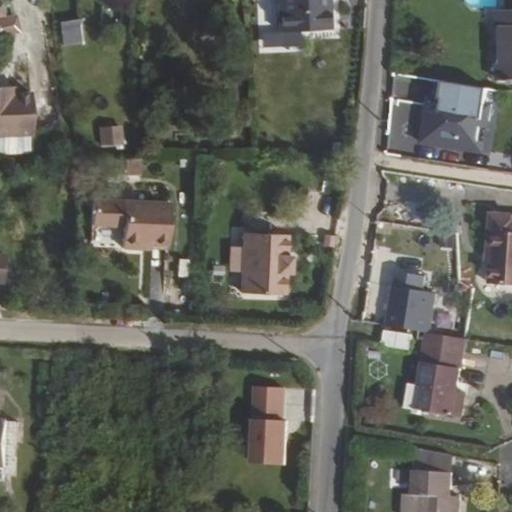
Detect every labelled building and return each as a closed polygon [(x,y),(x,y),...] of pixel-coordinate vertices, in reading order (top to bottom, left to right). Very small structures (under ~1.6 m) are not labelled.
[(276,0),(277,33),(327,33),(326,0),(276,0)] [(511,14),(487,15),(487,85),(511,85),(511,14)] [(60,18),(59,40),(80,40),(81,18),(60,18)] [(494,108),(497,94),(443,85),(438,115),(435,119),(430,148),(465,153),(466,145),(485,147),(489,124),(498,125),(501,109),(494,108)] [(8,94),(0,93),(0,100),(8,101),(8,94)] [(0,142),(22,144),(26,103),(8,101),(0,100),(0,142)] [(119,149),(119,132),(99,133),(99,150),(119,149)] [(169,205),(93,202),(92,230),(123,231),(122,252),(139,253),(139,248),(167,248),(168,243),(169,205)] [(492,217),(490,234),(488,254),(492,254),(489,286),(511,288),(511,219),(492,217)] [(285,257),(286,237),(243,235),(241,295),(284,296),(285,275),(291,275),(291,258),(285,257)] [(422,335),(427,336),(433,296),(391,289),(384,329),(422,335)] [(411,339),(382,335),(381,349),(410,352),(411,339)] [(427,336),(422,335),(417,385),(405,383),(402,405),(423,408),(459,412),(461,388),(452,387),(458,341),(427,336)] [(288,416),(307,418),(309,389),(290,388),(288,416)] [(17,425),(7,425),(4,468),(0,467),(0,483),(4,483),(4,475),(14,476),(15,468),(17,425)] [(258,426),(256,468),(286,470),(288,427),(258,426)] [(450,458),(413,452),(412,474),(449,476),(450,458)] [(448,499),(449,476),(412,474),(412,497),(421,497),(420,511),(456,511),(458,499),(448,499)] [(403,511),(420,511),(421,497),(412,497),(404,496),(403,511)]
